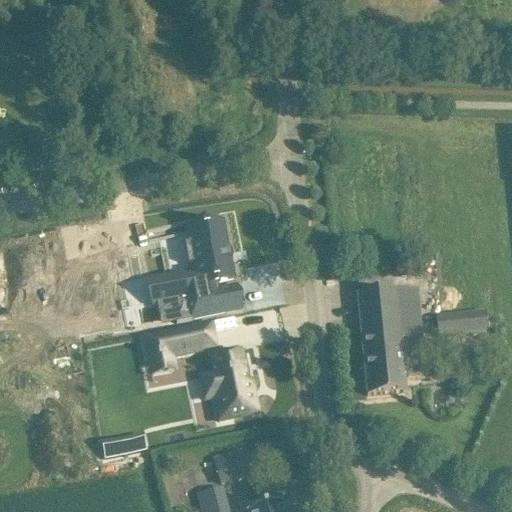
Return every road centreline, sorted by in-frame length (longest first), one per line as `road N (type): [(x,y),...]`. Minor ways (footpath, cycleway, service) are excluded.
road 1 (unclassified): [(381,475),(340,449),(323,402),(292,157)]
road 2 (unclassified): [(0,212),(292,157)]
road 3 (unclassified): [(292,157),(273,0)]
